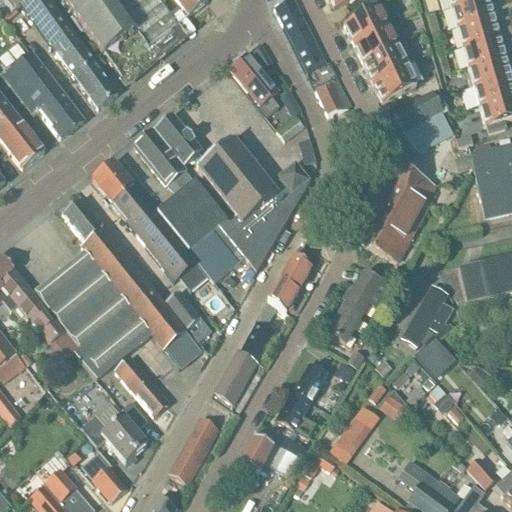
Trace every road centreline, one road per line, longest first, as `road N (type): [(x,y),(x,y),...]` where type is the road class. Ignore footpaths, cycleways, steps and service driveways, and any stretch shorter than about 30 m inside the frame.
road 1 (residential): [(202,511),(381,176),(373,135),(306,0)]
road 2 (residential): [(250,20),(322,135),(329,177),(136,511)]
road 3 (tertiary): [(0,220),(250,20)]
